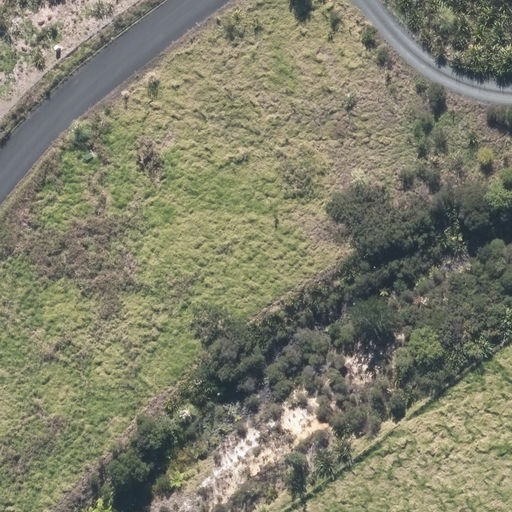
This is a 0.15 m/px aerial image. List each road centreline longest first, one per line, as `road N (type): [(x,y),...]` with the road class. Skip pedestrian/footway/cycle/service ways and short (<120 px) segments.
road 1 (track): [(0,168),(105,68),(200,0)]
road 2 (track): [(362,0),(426,67),(472,88),(511,93)]
